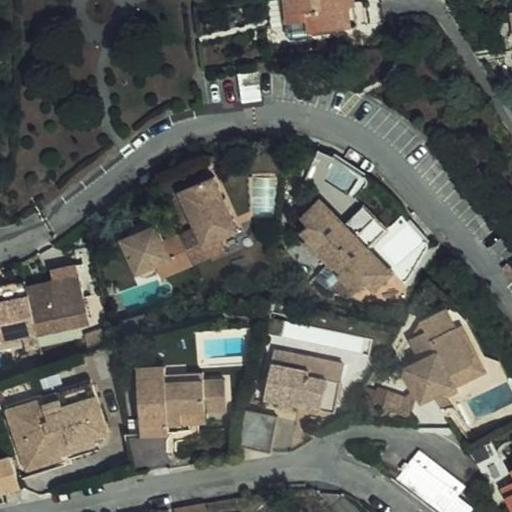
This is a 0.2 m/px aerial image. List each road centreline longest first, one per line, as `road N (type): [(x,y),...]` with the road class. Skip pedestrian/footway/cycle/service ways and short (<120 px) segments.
road 1 (residential): [(0,247),(184,133),(304,121),(354,140),(421,196),(511,317)]
road 2 (residential): [(49,511),(210,478),(305,468),(368,485),(403,511)]
